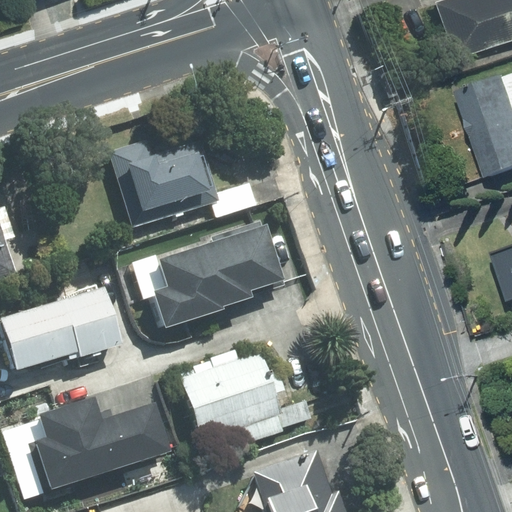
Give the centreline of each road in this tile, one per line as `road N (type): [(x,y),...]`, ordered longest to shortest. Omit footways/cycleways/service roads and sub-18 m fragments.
road 1 (secondary): [(286,7),(454,511)]
road 2 (primary): [(0,96),(286,7)]
